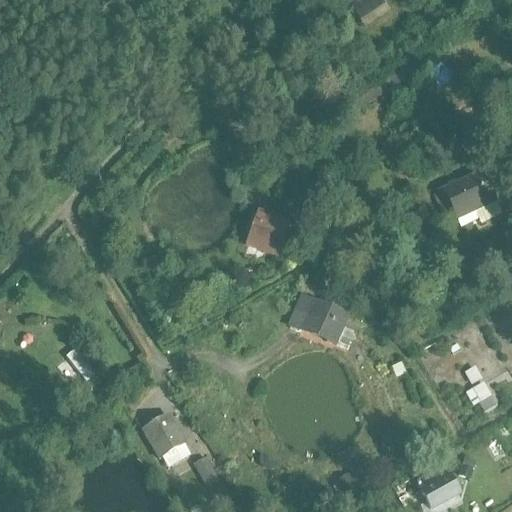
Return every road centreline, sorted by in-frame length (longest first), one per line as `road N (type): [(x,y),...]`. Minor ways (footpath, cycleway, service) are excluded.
road 1 (residential): [(236,0),(59,197)]
road 2 (residential): [(59,197),(159,364)]
